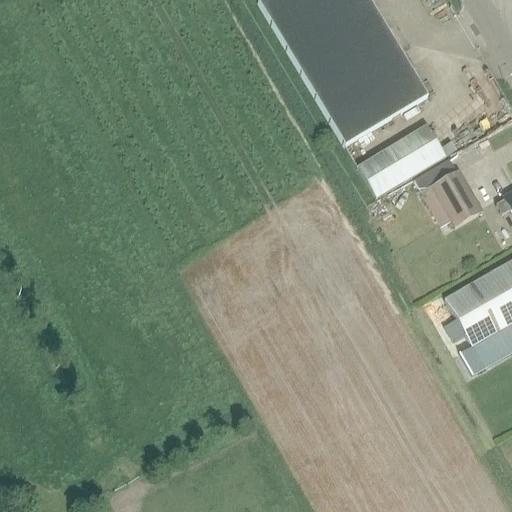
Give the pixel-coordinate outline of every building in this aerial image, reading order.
[(267,0),(258,6),(345,150),(428,100),(367,0),(267,0)] [(376,202),(445,160),(426,128),(357,170),(376,202)] [(449,163),(412,183),(419,195),(431,188),(455,174),(449,163)] [(431,188),(419,195),(439,230),(451,224),(455,230),(482,214),(458,173),(455,174),(431,188)] [(511,197),(496,207),(502,217),(510,212),(511,215),(511,197)] [(456,323),(442,331),(451,346),(465,338),(471,350),(511,326),(511,263),(444,302),(456,323)]
